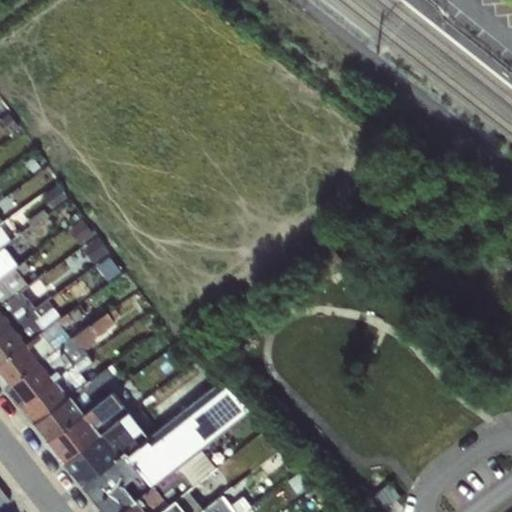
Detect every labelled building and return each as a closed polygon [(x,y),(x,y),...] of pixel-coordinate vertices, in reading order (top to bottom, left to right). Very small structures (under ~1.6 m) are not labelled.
[(0,225),(0,245),(10,239),(0,225)] [(0,277),(15,267),(18,264),(8,250),(25,239),(21,232),(10,239),(0,245),(0,277)] [(15,267),(0,277),(0,305),(27,285),(15,267)] [(27,285),(0,305),(0,308),(6,316),(12,324),(35,306),(29,298),(51,280),(46,272),(27,285)] [(35,306),(12,324),(26,342),(55,321),(41,303),(35,306)] [(55,321),(26,342),(40,359),(72,335),(92,322),(79,303),(55,321)] [(0,308),(0,332),(12,324),(6,316),(0,308)] [(72,335),(40,359),(54,377),(88,353),(85,349),(98,342),(94,337),(115,322),(108,311),(92,322),(72,335)] [(12,324),(0,332),(0,361),(26,342),(12,324)] [(26,342),(0,361),(0,378),(5,385),(40,359),(26,342)] [(88,353),(54,377),(68,395),(71,393),(87,381),(80,372),(94,363),(88,353)] [(40,359),(5,385),(19,404),(54,377),(40,359)] [(87,381),(71,393),(84,411),(94,404),(87,397),(113,377),(106,368),(87,381)] [(54,377),(19,404),(33,422),(68,395),(54,377)] [(139,468),(123,481),(135,497),(136,497),(207,444),(250,409),(223,379),(150,436),(127,454),(139,468)] [(94,404),(84,411),(95,425),(123,404),(112,390),(94,404)] [(68,395),(33,422),(47,439),(84,411),(71,393),(68,395)] [(129,410),(100,432),(118,456),(124,450),(127,454),(150,436),(129,410)] [(84,411),(47,439),(61,456),(98,428),(95,425),(84,411)] [(207,444),(136,497),(147,511),(157,511),(181,494),(266,430),(262,425),(234,446),(228,440),(213,451),(207,444)] [(98,428),(61,456),(82,483),(118,456),(100,432),(98,428)] [(118,456),(82,483),(96,502),(123,481),(139,468),(127,454),(124,450),(118,456)] [(123,481),(96,502),(103,511),(117,511),(135,497),(123,481)] [(390,481),(358,504),(363,511),(376,511),(400,495),(390,481)] [(181,494),(157,511),(197,511),(203,508),(187,490),(181,494)] [(511,511),(511,493),(488,511),(511,511)] [(203,508),(197,511),(241,511),(250,504),(243,496),(228,507),(222,499),(206,511),(203,508)] [(135,497),(117,511),(147,511),(136,497),(135,497)]
